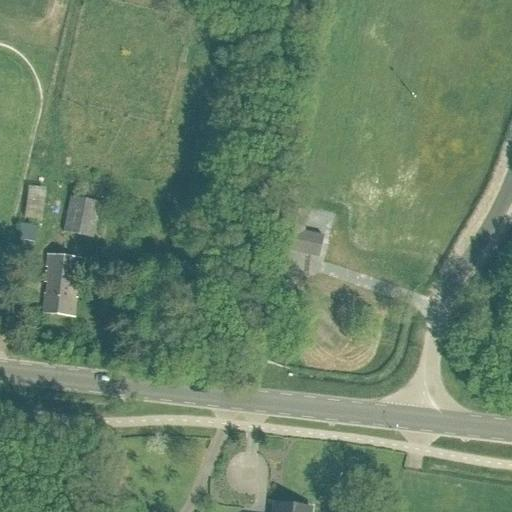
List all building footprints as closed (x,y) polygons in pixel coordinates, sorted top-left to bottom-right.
[(24,197),(23,215),(41,215),(41,197),(24,197)] [(71,197),(63,232),(91,238),(99,203),(71,197)] [(318,258),(322,237),(303,233),(307,213),(286,209),(277,249),(318,258)] [(20,225),(18,241),(35,244),(38,228),(20,225)] [(74,317),(80,259),(47,255),(40,315),(74,317)]
